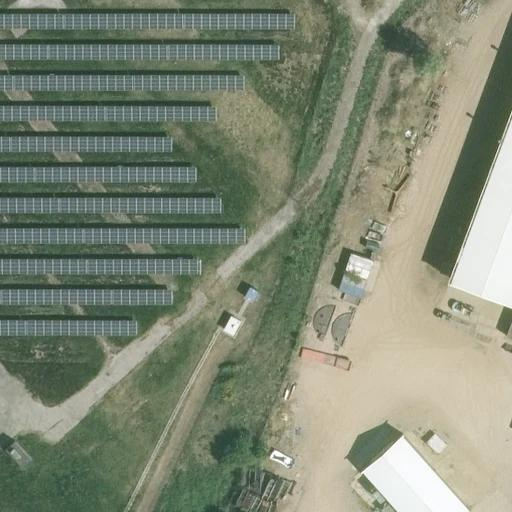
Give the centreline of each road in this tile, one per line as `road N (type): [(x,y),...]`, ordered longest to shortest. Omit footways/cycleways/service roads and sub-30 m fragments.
road 1 (unknown): [(413,356),(350,420),(329,454),(312,511)]
road 2 (unknown): [(511,477),(479,408),(413,356)]
